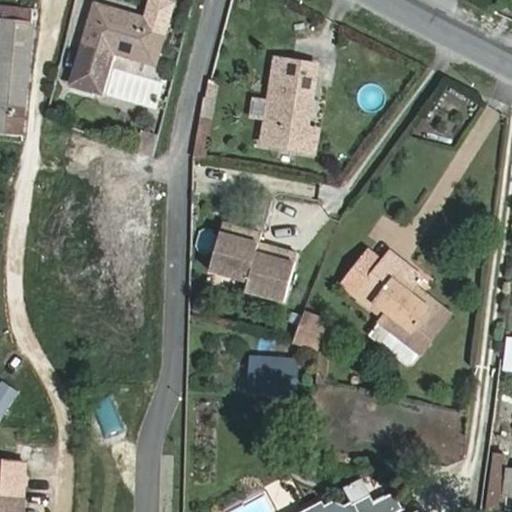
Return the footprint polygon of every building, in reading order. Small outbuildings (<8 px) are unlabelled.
[(101,93),(114,53),(154,66),(172,7),(153,1),(147,21),(96,5),(73,84),(101,93)] [(0,5),(0,130),(21,133),(33,9),(0,6),(0,5)] [(306,152),(309,129),(307,129),(317,66),(277,59),(270,106),(266,129),(264,145),(306,152)] [(266,129),(270,106),(256,104),(252,127),(266,129)] [(318,130),(309,129),(306,152),(314,153),(318,130)] [(152,157),(157,135),(140,131),(135,154),(152,157)] [(150,251),(151,193),(114,192),(113,229),(125,230),(125,250),(150,251)] [(220,225),(218,236),(225,237),(227,226),(220,225)] [(208,277),(248,286),(257,243),(260,234),(227,226),(225,237),(218,236),(208,277)] [(283,304),(292,262),(286,261),(288,250),(257,243),(248,286),(246,295),(283,304)] [(286,261),(292,262),(294,252),(288,250),(286,261)] [(410,293),(415,286),(421,278),(390,254),(362,291),(389,313),(384,319),(381,322),(419,352),(444,319),(410,293)] [(449,313),(415,286),(410,293),(444,319),(449,313)] [(357,297),(384,319),(389,313),(362,291),(357,297)] [(314,348),(316,340),(300,334),(297,342),(314,348)] [(511,338),(507,338),(503,370),(511,370),(511,338)] [(329,353),(318,352),(316,374),(327,375),(329,353)] [(294,394),(296,363),(253,360),(251,391),(294,394)] [(2,381),(0,383),(0,419),(19,392),(2,381)] [(507,495),(511,495),(511,467),(507,467),(508,457),(497,455),(490,510),(505,511),(507,495)] [(2,460),(0,490),(0,500),(24,502),(26,465),(2,460)] [(321,505),(306,511),(403,511),(394,494),(374,504),(370,496),(347,508),(335,503),(323,508),(321,505)] [(0,511),(23,511),(24,502),(0,500),(0,511)]
